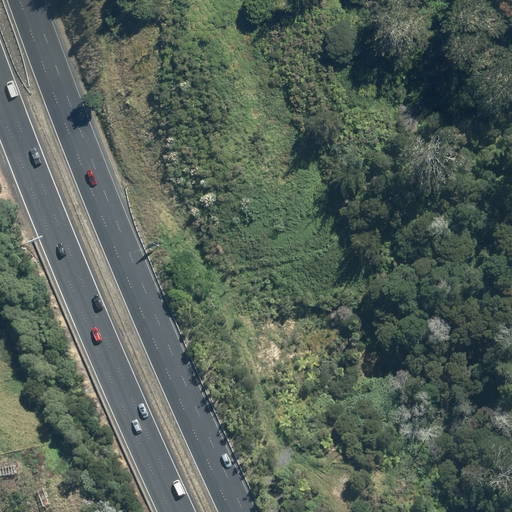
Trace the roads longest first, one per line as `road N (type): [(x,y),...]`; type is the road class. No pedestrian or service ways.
road 1 (motorway): [(18,0),(124,261),(239,511)]
road 2 (motorway): [(175,511),(0,82)]
